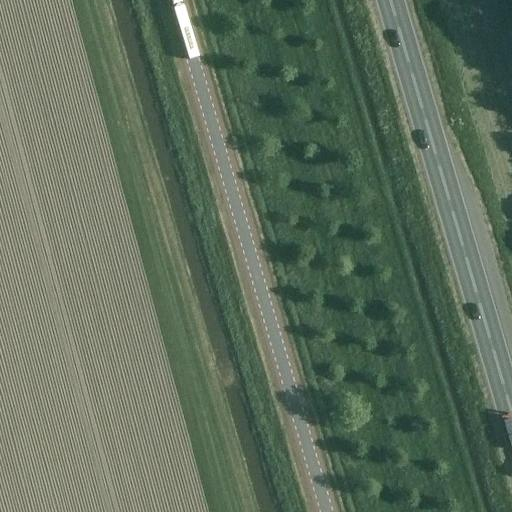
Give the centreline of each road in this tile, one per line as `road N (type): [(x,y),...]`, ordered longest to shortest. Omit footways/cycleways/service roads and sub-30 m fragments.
road 1 (unclassified): [(311,511),(156,0)]
road 2 (trunk): [(511,416),(389,0)]
